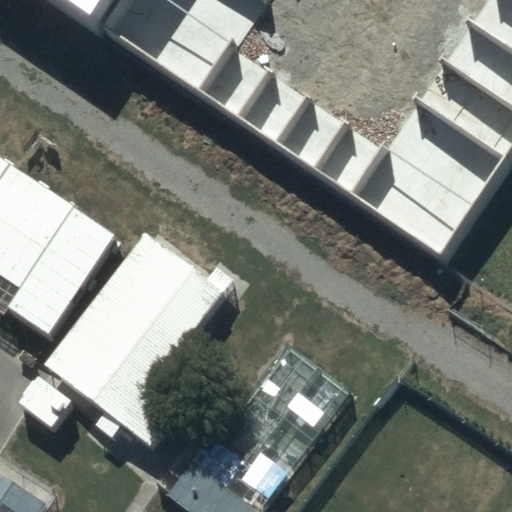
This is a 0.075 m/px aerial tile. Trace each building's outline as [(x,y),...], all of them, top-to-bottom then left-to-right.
[(51,0),(91,27),(108,0),(51,0)] [(449,263),(511,169),(511,0),(482,0),(384,145),(240,48),(272,0),(124,0),(103,31),(449,263)] [(146,239),(44,373),(153,455),(173,428),(146,408),(228,301),(146,239)] [(288,348),(171,501),(185,511),(266,511),(354,398),(288,348)] [(0,480),(0,511),(47,511),(48,511),(0,480)]
